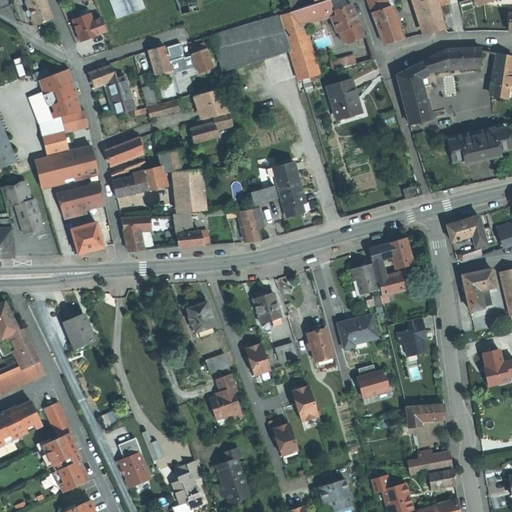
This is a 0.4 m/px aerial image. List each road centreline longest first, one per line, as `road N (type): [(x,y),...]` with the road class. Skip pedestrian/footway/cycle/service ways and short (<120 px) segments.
road 1 (secondary): [(125,270),(273,256),(433,209)]
road 2 (residential): [(125,270),(78,66),(175,35)]
road 3 (residential): [(115,511),(8,276)]
road 4 (residential): [(475,511),(445,272)]
road 5 (residential): [(383,55),(433,209)]
road 6 (unknown): [(339,237),(288,84)]
road 7 (residential): [(383,55),(511,40)]
